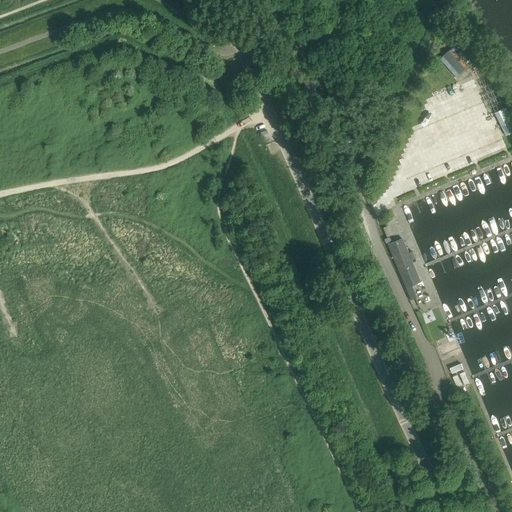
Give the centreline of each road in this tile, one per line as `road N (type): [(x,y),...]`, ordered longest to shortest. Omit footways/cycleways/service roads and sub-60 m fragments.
road 1 (unclassified): [(447,511),(216,0)]
road 2 (track): [(269,112),(156,168),(0,196)]
